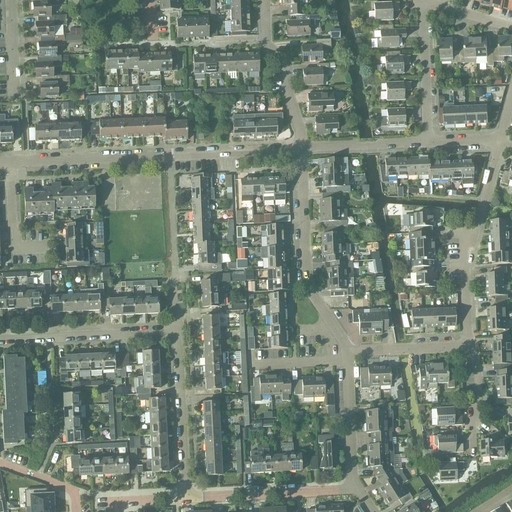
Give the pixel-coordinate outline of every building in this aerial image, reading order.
[(36,17),(50,16),(49,6),(58,6),(57,0),(33,0),(33,3),(31,3),(32,17),(36,17)] [(177,0),(159,0),(160,12),(165,11),(166,14),(173,13),(173,11),(178,11),(181,10),(181,7),(178,7),(177,0)] [(225,11),(231,11),(249,10),(248,0),(237,0),(230,0),(230,6),(224,6),(225,11)] [(301,0),(281,0),(282,4),(284,4),(284,6),(290,5),(290,16),(299,16),(306,16),(305,9),(302,9),(301,0)] [(493,0),(491,7),(502,10),(504,2),(510,4),(511,0),(493,0)] [(375,21),(394,20),(393,11),(400,11),(399,3),(374,4),(375,21)] [(231,22),(249,21),(249,10),(231,11),(231,22)] [(50,16),(36,17),(37,22),(34,22),(34,37),(39,37),(53,36),(52,26),(67,26),(66,15),(50,16)] [(306,16),(299,16),(299,21),(287,21),(288,37),(309,36),(309,27),(315,27),(314,21),(320,20),(320,15),(306,16)] [(181,21),(181,19),(177,19),(177,39),(209,38),(208,20),(181,21)] [(250,32),(249,21),(231,22),(232,37),(247,36),(247,32),(250,32)] [(393,30),(393,26),(380,26),(381,39),(377,40),(377,49),(400,48),(399,38),(406,38),(405,30),(393,30)] [(53,36),(39,37),(39,42),(37,43),(38,57),(55,57),(55,46),(64,46),(63,35),(53,36)] [(493,50),(494,63),(503,62),(505,60),(505,57),(511,56),(511,36),(499,37),(499,50),(493,50)] [(477,63),(477,58),(476,38),(465,39),(465,51),(459,51),(460,64),(466,64),(466,63),(477,63)] [(487,38),(476,38),(477,58),(488,58),(488,67),(494,67),(494,63),(493,50),(488,50),(487,38)] [(460,64),(459,51),(453,52),(453,39),(438,40),(439,51),(441,51),(441,62),(453,62),(454,64),(460,64)] [(315,62),(315,60),(322,60),(322,48),(331,48),(331,40),(316,40),(317,45),(302,46),(303,60),(310,60),(310,62),(315,62)] [(128,76),(128,70),(127,51),(116,52),(117,70),(123,70),(123,76),(128,76)] [(128,70),(138,69),(139,69),(138,55),(138,51),(127,51),(128,70)] [(117,70),(116,52),(105,52),(106,70),(117,70)] [(400,57),(400,52),(387,53),(387,57),(385,57),(385,66),(382,66),(382,75),(404,74),(404,65),(410,64),(410,56),(400,57)] [(150,73),(149,54),(138,55),(139,69),(138,69),(138,73),(150,73)] [(150,73),(160,72),(160,54),(149,54),(150,73)] [(160,54),(160,72),(171,72),(177,71),(177,57),(171,58),(171,54),(160,54)] [(237,55),(237,73),(248,73),(248,54),(237,55)] [(248,54),(248,73),(259,72),(259,54),(248,54)] [(227,74),(226,55),(215,56),(216,80),(221,80),(221,74),(227,74)] [(227,74),(237,73),(237,55),(226,55),(227,74)] [(55,57),(38,57),(36,57),(36,63),(34,63),(34,79),(40,78),(53,77),(52,67),(60,67),(60,56),(55,57)] [(205,75),(204,56),(193,57),(194,75),(205,75)] [(204,56),(205,75),(211,74),(211,80),(216,80),(215,56),(204,56)] [(304,86),(323,85),(322,71),(329,71),(329,70),(333,70),(333,65),(329,65),(329,64),(317,64),(317,69),(303,70),(304,86)] [(68,76),(53,77),(40,78),(41,84),(39,84),(39,98),(43,98),(43,101),(51,101),(51,98),(57,98),(56,87),(68,87),(68,76)] [(387,101),(406,100),(405,91),(411,91),(411,83),(386,84),(387,101)] [(309,112),(322,111),(322,107),(334,106),(333,94),(308,95),(309,112)] [(476,107),(477,124),(488,124),(488,106),(476,107)] [(466,125),(466,107),(455,108),(456,125),(466,125)] [(466,125),(477,124),(476,107),(466,107),(466,125)] [(456,125),(455,108),(444,108),(445,126),(456,125)] [(387,118),(381,118),(382,127),(388,127),(407,127),(406,117),(413,117),(412,109),(387,110),(387,118)] [(5,115),(0,115),(0,144),(12,144),(12,139),(18,139),(18,121),(18,120),(5,121),(5,115)] [(245,138),(244,122),(244,116),(233,116),(233,118),(227,118),(227,135),(233,134),(234,138),(245,138)] [(265,117),(266,137),(277,136),(277,133),(283,133),(283,116),(265,117)] [(255,137),(266,137),(265,117),(255,117),(255,121),(255,137)] [(316,135),(329,135),(329,130),(338,130),(337,117),(315,118),(316,135)] [(143,120),(144,138),(154,138),(154,119),(143,120)] [(154,138),(165,137),(165,123),(165,119),(154,119),(154,138)] [(122,121),(122,139),(133,138),(132,120),(122,121)] [(133,138),(144,138),(143,120),(132,120),(133,138)] [(111,139),(111,121),(100,121),(90,122),(91,136),(100,136),(100,140),(111,139)] [(111,139),(122,139),(122,121),(111,121),(111,139)] [(245,138),(255,137),(255,121),(244,122),(245,138)] [(70,141),(69,124),(69,122),(64,122),(63,122),(63,124),(58,125),(58,141),(70,141)] [(165,141),(176,141),(176,122),(165,123),(165,137),(165,141)] [(176,122),(176,141),(187,140),(187,122),(176,122)] [(69,124),(70,141),(81,141),(81,124),(69,124)] [(47,142),(46,125),(35,126),(35,142),(47,142)] [(58,141),(58,125),(46,125),(47,142),(58,141)] [(323,177),(347,176),(349,175),(348,158),(325,159),(325,166),(322,166),(323,177)] [(407,159),(408,176),(419,176),(418,158),(407,159)] [(419,176),(429,176),(430,176),(429,163),(429,158),(418,158),(419,176)] [(397,177),(396,159),(385,160),(385,166),(379,166),(380,183),(386,183),(386,177),(397,177)] [(397,177),(408,176),(407,159),(396,159),(397,177)] [(461,162),(462,179),(462,185),(473,185),(473,179),(472,161),(461,162)] [(440,180),(451,180),(450,162),(440,163),(440,180)] [(450,162),(451,180),(462,179),(461,162),(450,162)] [(440,180),(440,163),(429,163),(430,176),(429,176),(429,181),(440,180)] [(511,181),(511,169),(511,173),(505,172),(502,184),(508,185),(509,181),(511,181)] [(207,179),(211,179),(211,174),(194,175),(194,179),(191,179),(191,190),(208,189),(207,179)] [(326,194),(337,193),(348,193),(347,176),(323,177),(323,188),(326,188),(326,194)] [(284,178),(273,179),(274,195),(279,195),(279,200),(285,199),(285,194),(285,192),(289,192),(288,185),(285,185),(284,178)] [(263,195),(262,179),(252,180),(252,196),(263,195)] [(263,195),(274,195),(273,179),(262,179),(263,195)] [(253,202),(252,196),(252,180),(241,180),(241,202),(253,202)] [(88,187),(88,183),(71,183),(71,188),(60,188),(60,184),(51,184),(51,189),(43,189),(43,193),(33,193),(33,189),(24,189),(25,214),(54,213),(53,209),(94,208),(94,187),(88,187)] [(213,189),(208,189),(191,190),(192,201),(208,200),(214,200),(213,189)] [(337,193),(326,194),(322,194),(323,200),(320,200),(320,211),(340,210),(340,199),(338,199),(337,193)] [(208,200),(192,201),(192,212),(208,211),(208,200)] [(324,228),(336,228),(346,227),(346,221),(346,210),(340,210),(320,211),(321,222),(324,222),(324,228)] [(209,222),(208,211),(192,212),(193,223),(209,222)] [(410,234),(422,233),(422,227),(434,227),(434,212),(422,213),(422,215),(414,215),(414,222),(409,222),(409,227),(410,234)] [(492,232),(509,231),(509,220),(491,221),(492,232)] [(193,234),(209,233),(209,222),(193,223),(193,234)] [(85,224),(67,225),(67,229),(64,229),(65,241),(82,240),(86,240),(85,224)] [(267,237),(283,237),(283,226),(262,226),(262,232),(267,232),(267,237)] [(336,234),(336,228),(324,228),(324,234),(321,234),(322,246),(342,245),(341,234),(336,234)] [(492,243),(511,242),(511,231),(509,231),(492,232),(492,243)] [(210,243),(209,233),(193,234),(194,244),(198,244),(210,243)] [(410,234),(410,251),(435,250),(435,239),(422,239),(422,233),(410,234)] [(267,248),(283,247),(283,237),(267,237),(267,248)] [(82,240),(65,241),(65,252),(83,252),(82,240)] [(511,242),(492,243),(492,254),(511,253),(511,242)] [(198,255),(214,254),(214,243),(210,243),(198,244),(198,255)] [(346,244),(342,245),(322,246),(322,257),(323,257),(323,263),(325,263),(340,262),(340,256),(346,256),(346,244)] [(283,247),(267,248),(259,248),(260,259),(268,259),(284,258),(283,247)] [(238,260),(246,260),(245,249),(237,249),(238,260)] [(435,250),(410,251),(410,262),(411,268),(423,267),(423,262),(435,261),(435,250)] [(78,263),(78,267),(87,266),(86,257),(83,257),(83,252),(65,252),(66,263),(78,263)] [(511,253),(492,254),(493,265),(511,264),(511,253)] [(214,254),(198,255),(198,266),(220,265),(220,254),(214,254)] [(284,258),(268,259),(268,270),(272,270),(284,269),(284,258)] [(381,261),(373,262),(375,274),(383,273),(381,261)] [(352,262),(340,262),(325,263),(325,271),(327,272),(327,280),(353,279),(353,268),(352,262)] [(423,267),(411,268),(411,286),(416,286),(425,286),(425,288),(436,288),(436,273),(423,273),(423,267)] [(487,285),(505,285),(504,274),(508,274),(507,267),(495,268),(495,274),(487,274),(487,285)] [(273,280),(289,280),(288,269),(284,269),(272,270),(268,270),(268,280),(273,280)] [(244,276),(245,281),(253,280),(252,270),(244,270),(244,276)] [(245,282),(245,281),(244,276),(244,272),(230,273),(230,276),(230,283),(245,282)] [(201,283),(202,295),(223,294),(223,282),(228,282),(228,274),(214,274),(215,282),(201,283)] [(353,279),(327,280),(328,291),(330,291),(331,297),(354,296),(354,289),(353,279)] [(289,280),(273,280),(268,280),(269,292),(289,291),(289,280)] [(145,282),(145,286),(146,298),(146,315),(159,314),(158,298),(151,298),(151,288),(157,288),(157,281),(145,282)] [(98,290),(87,291),(88,312),(100,311),(100,306),(110,306),(109,300),(109,296),(104,296),(104,284),(98,285),(98,290)] [(496,302),(509,302),(508,295),(505,295),(505,285),(487,285),(488,297),(496,296),(496,302)] [(28,292),(29,309),(41,308),(41,304),(45,304),(44,288),(33,288),(33,286),(28,286),(28,292)] [(76,312),(88,312),(87,291),(81,291),(81,296),(75,296),(76,312)] [(17,309),(29,309),(28,292),(16,293),(17,309)] [(17,309),(16,293),(4,293),(5,310),(17,309)] [(224,305),(223,294),(202,295),(202,308),(218,307),(218,305),(224,305)] [(270,306),(286,305),(285,294),(269,295),(270,306)] [(64,313),(63,296),(50,297),(51,314),(64,313)] [(76,312),(75,296),(63,296),(64,313),(76,312)] [(134,299),(134,315),(146,315),(146,298),(134,299)] [(122,316),(122,299),(109,300),(110,306),(110,317),(122,316)] [(122,316),(134,315),(134,299),(122,299),(122,316)] [(489,320),(506,319),(506,308),(509,308),(509,302),(496,302),(496,308),(488,309),(489,320)] [(270,316),(286,316),(286,305),(270,306),(267,306),(267,317),(270,316)] [(444,310),(445,327),(456,327),(455,309),(444,310)] [(371,335),(370,315),(363,315),(363,310),(352,311),(353,323),(359,323),(359,336),(371,335)] [(370,310),(370,315),(371,335),(382,335),(382,329),(388,328),(387,322),(387,310),(370,310)] [(423,328),(422,310),(411,311),(412,328),(423,328)] [(434,328),(433,310),(422,310),(423,328),(434,328)] [(434,328),(445,327),(444,310),(433,310),(434,328)] [(270,327),(287,327),(286,316),(270,316),(270,327)] [(203,330),(219,329),(218,317),(203,318),(203,330)] [(506,319),(489,320),(489,331),(497,331),(497,337),(510,336),(510,330),(507,330),(506,319)] [(287,327),(270,327),(265,327),(265,333),(271,333),(271,338),(287,338),(287,327)] [(204,342),(219,341),(219,329),(203,330),(204,342)] [(494,354),(511,353),(511,336),(510,336),(497,337),(493,337),(494,354)] [(287,338),(271,338),(268,338),(268,349),(271,349),(287,349),(287,338)] [(204,354),(220,353),(219,341),(204,342),(204,354)] [(143,366),(159,365),(159,352),(142,353),(143,366)] [(229,365),(228,353),(220,353),(204,354),(205,366),(221,365),(229,365)] [(511,370),(511,353),(494,354),(494,365),(503,365),(503,371),(506,371),(511,370)] [(120,354),(102,355),(102,363),(103,371),(121,370),(121,367),(120,363),(120,360),(120,354)] [(121,367),(125,367),(129,366),(128,354),(120,354),(120,360),(120,363),(121,367)] [(89,356),(90,372),(103,371),(102,363),(102,355),(89,356)] [(59,359),(60,380),(66,380),(66,374),(78,373),(77,356),(65,357),(65,359),(59,359)] [(77,356),(78,373),(90,372),(89,356),(77,356)] [(3,357),(4,373),(25,373),(24,359),(17,359),(17,357),(3,357)] [(425,369),(419,369),(420,390),(426,389),(426,384),(437,384),(436,364),(425,364),(425,369)] [(447,364),(436,364),(437,384),(448,384),(448,388),(454,388),(454,376),(448,376),(447,364)] [(159,365),(143,366),(144,378),(160,377),(159,365)] [(221,365),(205,366),(206,378),(221,377),(228,377),(228,371),(221,371),(221,365)] [(380,386),(379,366),(368,367),(368,369),(360,369),(361,385),(361,388),(369,388),(369,387),(380,386)] [(390,369),(390,366),(379,366),(380,386),(391,386),(391,381),(397,381),(396,368),(390,369)] [(498,388),(511,387),(511,370),(506,371),(506,377),(498,377),(498,388)] [(4,387),(25,387),(25,373),(4,373),(4,387)] [(270,376),(271,396),(282,395),(282,401),(289,401),(288,395),(290,395),(289,378),(282,378),(281,375),(270,376)] [(259,379),(253,379),(254,388),(250,388),(251,403),(254,402),(260,402),(260,396),(271,396),(270,376),(259,376),(259,379)] [(160,377),(144,378),(144,389),(138,389),(138,395),(151,395),(150,389),(160,389),(160,377)] [(221,377),(206,378),(206,390),(222,390),(221,377)] [(313,378),(314,398),(324,397),(325,407),(334,406),(333,380),(324,380),(324,377),(313,378)] [(314,398),(313,378),(302,378),(302,381),(294,381),(295,396),(303,395),(303,398),(314,398)] [(25,387),(4,387),(5,400),(26,400),(25,387)] [(511,387),(498,388),(499,399),(507,399),(507,405),(511,405),(511,387)] [(126,388),(115,388),(115,396),(128,396),(127,388),(126,388)] [(64,408),(80,407),(80,395),(63,396),(64,408)] [(149,413),(165,412),(165,399),(151,400),(151,395),(138,395),(138,401),(145,401),(145,413),(149,413)] [(203,404),(204,416),(219,415),(219,404),(229,404),(228,397),(218,398),(218,403),(203,404)] [(27,415),(26,400),(5,400),(6,413),(14,413),(14,415),(22,415),(27,415)] [(366,422),(392,421),(391,410),(390,410),(390,404),(378,404),(378,411),(366,411),(366,422)] [(64,420),(81,419),(80,407),(64,408),(64,420)] [(455,418),(455,408),(436,409),(437,427),(462,425),(462,417),(455,418)] [(165,412),(149,413),(150,425),(166,424),(165,412)] [(2,413),(3,430),(23,429),(22,415),(14,415),(14,413),(6,413),(2,413)] [(204,428),(220,427),(219,415),(204,416),(204,428)] [(65,432),(81,431),(81,419),(64,420),(65,432)] [(392,421),(366,422),(367,433),(379,433),(379,439),(392,438),(391,432),(392,432),(392,421)] [(261,433),(261,428),(261,422),(251,422),(251,429),(242,429),(242,441),(249,441),(248,433),(261,433)] [(166,424),(150,425),(150,437),(167,436),(166,424)] [(205,440),(220,439),(220,427),(204,428),(205,440)] [(24,443),(23,429),(3,430),(3,447),(17,446),(17,443),(24,443)] [(81,431),(65,432),(65,444),(82,443),(81,431)] [(151,449),(167,448),(167,436),(150,437),(151,449)] [(333,442),(333,436),(317,437),(317,444),(323,444),(324,457),(323,457),(319,469),(324,469),(324,470),(338,469),(338,460),(337,442),(333,442)] [(457,445),(456,436),(434,437),(434,446),(438,446),(438,454),(463,453),(463,445),(457,445)] [(392,438),(379,439),(379,445),(367,445),(367,457),(393,455),(393,445),(392,445),(392,438)] [(205,452),(221,451),(220,439),(205,440),(205,452)] [(498,441),(498,440),(481,441),(482,458),(499,457),(499,456),(506,456),(505,441),(498,441)] [(275,456),(276,472),(289,472),(287,444),(282,444),(282,456),(275,456)] [(287,444),(289,472),(301,471),(300,455),(293,455),(293,444),(287,444)] [(247,474),(264,473),(263,445),(257,446),(258,457),(251,458),(251,464),(247,464),(247,474)] [(263,445),(264,473),(276,472),(275,456),(269,457),(268,445),(263,445)] [(152,461),(168,460),(167,448),(151,449),(152,461)] [(206,464),(221,463),(221,451),(205,452),(206,464)] [(384,476),(394,470),(393,455),(367,457),(368,468),(380,467),(380,473),(382,473),(384,476)] [(79,478),(91,477),(90,461),(80,461),(80,457),(71,458),(72,471),(79,470),(79,478)] [(311,471),(318,470),(317,457),(310,457),(311,471)] [(114,460),(115,476),(128,475),(127,459),(114,460)] [(103,476),(102,460),(90,461),(91,477),(103,476)] [(115,476),(114,460),(102,460),(103,476),(115,476)] [(168,460),(152,461),(152,473),(168,472),(168,460)] [(221,463),(206,464),(207,476),(222,475),(221,463)] [(439,481),(458,481),(458,471),(464,471),(464,463),(439,464),(439,481)] [(382,497),(399,487),(404,484),(398,475),(398,470),(394,470),(384,476),(377,481),(380,486),(377,488),(382,497)] [(399,487),(382,497),(388,507),(399,500),(402,506),(413,499),(409,493),(405,496),(399,487)] [(25,490),(26,508),(32,507),(53,506),(52,495),(46,496),(46,489),(25,490)] [(421,500),(430,494),(427,490),(418,496),(421,500)]
